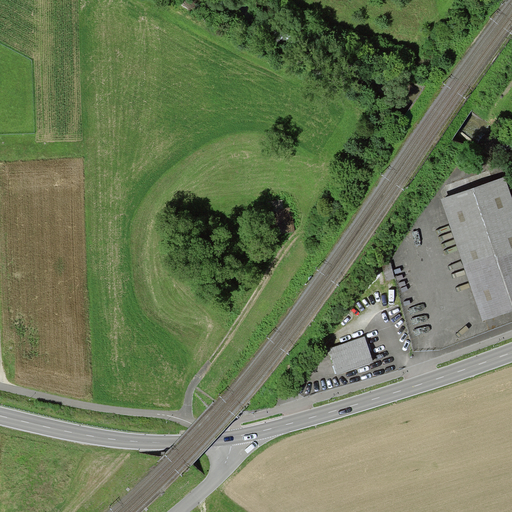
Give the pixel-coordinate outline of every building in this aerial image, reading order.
[(489,182),(485,172),(445,186),(449,196),(489,182)] [(449,196),(440,199),(482,321),(511,310),(511,198),(504,177),(489,182),(449,196)] [(270,210),(283,208),(282,200),(268,201),(269,210),(270,210)] [(283,208),(270,210),(274,234),(295,231),(292,207),(283,208)] [(365,336),(328,349),(337,375),(374,363),(365,336)]
